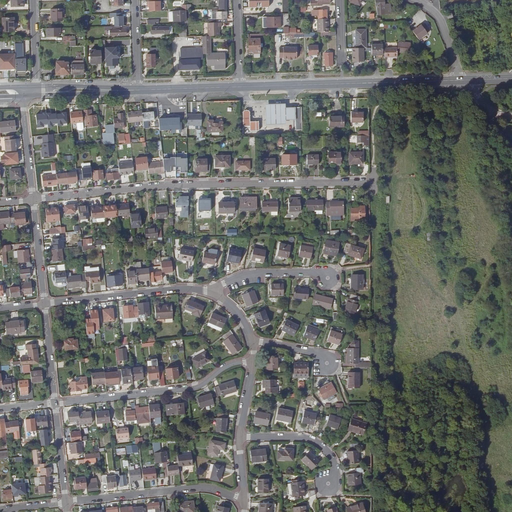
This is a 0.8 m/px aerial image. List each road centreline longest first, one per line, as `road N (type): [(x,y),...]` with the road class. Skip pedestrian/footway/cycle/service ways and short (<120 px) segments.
road 1 (residential): [(371,181),(156,184),(33,199)]
road 2 (primary): [(459,80),(240,86)]
road 3 (residential): [(55,403),(187,389),(253,361)]
road 4 (residential): [(244,499),(209,488),(65,503)]
road 5 (residential): [(44,303),(210,292)]
road 6 (residential): [(328,483),(336,469),(320,445),(240,437)]
road 7 (residential): [(210,292),(258,273),(327,277)]
